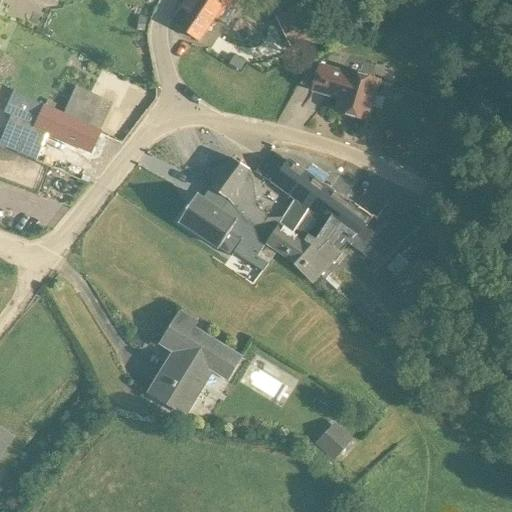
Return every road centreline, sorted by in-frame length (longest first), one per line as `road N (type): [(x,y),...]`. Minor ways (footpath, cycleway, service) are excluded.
road 1 (unclassified): [(511,277),(455,206),(385,166),(296,134),(181,116)]
road 2 (residential): [(0,249),(45,247),(73,229),(151,131),(181,116)]
road 3 (residential): [(181,116),(156,24),(168,0)]
